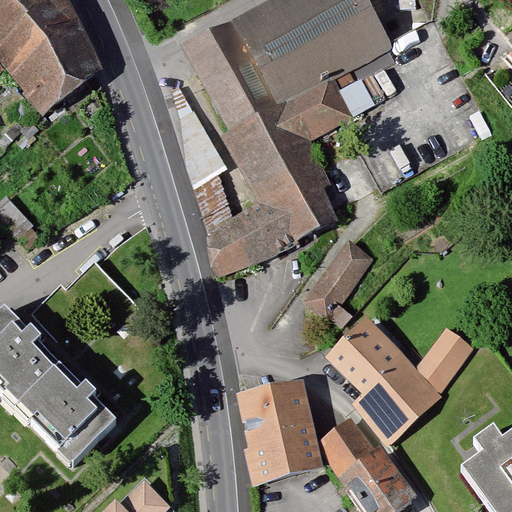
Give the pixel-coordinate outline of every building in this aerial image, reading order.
[(96,77),(61,0),(58,0),(0,57),(0,61),(48,116),(96,77)] [(0,0),(0,57),(58,0),(0,0)] [(367,0),(280,0),(185,51),(269,210),(211,241),(217,283),(294,254),(343,228),(324,192),(334,186),(312,143),(349,124),(358,119),(343,92),(337,79),(393,49),(367,0)] [(436,26),(393,49),(400,61),(343,92),(358,119),(349,124),(384,190),(493,132),(436,26)] [(7,165),(0,172),(0,195),(4,200),(24,182),(7,165)] [(33,228),(4,200),(0,203),(0,223),(18,242),(33,228)] [(376,263),(354,247),(308,310),(330,326),(333,322),(344,329),(352,318),(341,311),(376,263)] [(0,310),(0,403),(67,473),(115,426),(94,404),(140,360),(143,332),(130,318),(137,311),(95,267),(66,295),(61,289),(19,330),(0,310)] [(410,360),(374,324),(335,363),(372,399),(410,360)] [(410,360),(372,399),(364,406),(398,442),(444,396),(476,350),(452,331),(421,372),(410,360)] [(327,475),(305,383),(246,397),(259,451),(252,453),(261,491),(327,475)] [(349,485),(380,462),(355,429),(324,452),(349,485)] [(499,432),(481,446),(489,457),(467,474),(496,511),(511,511),(511,442),(509,445),(499,432)] [(380,462),(349,485),(368,511),(414,511),(417,510),(380,462)] [(168,511),(170,510),(144,484),(118,511),(168,511)]
